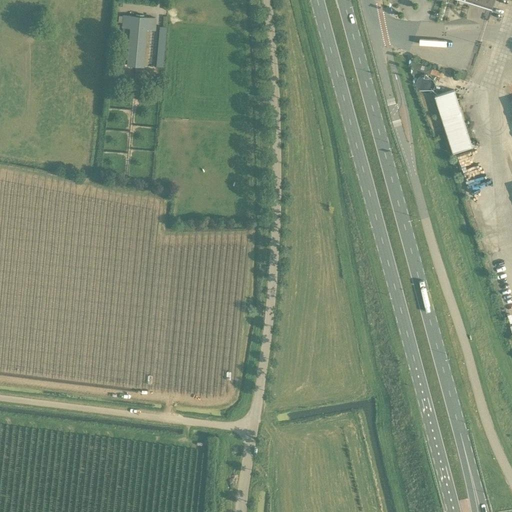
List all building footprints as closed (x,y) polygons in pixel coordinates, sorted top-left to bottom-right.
[(463,0),(491,9),(494,0),(463,0)] [(154,30),(155,18),(123,15),(122,27),(130,28),(127,65),(142,66),(145,29),(154,30)] [(167,27),(159,26),(156,66),(163,67),(167,27)] [(475,145),(459,88),(435,95),(451,152),(475,145)] [(490,193),(479,211),(480,212),(477,217),(487,223),(483,229),(493,234),(488,242),(495,246),(509,223),(502,218),(506,211),(498,207),(502,200),(490,193)]
